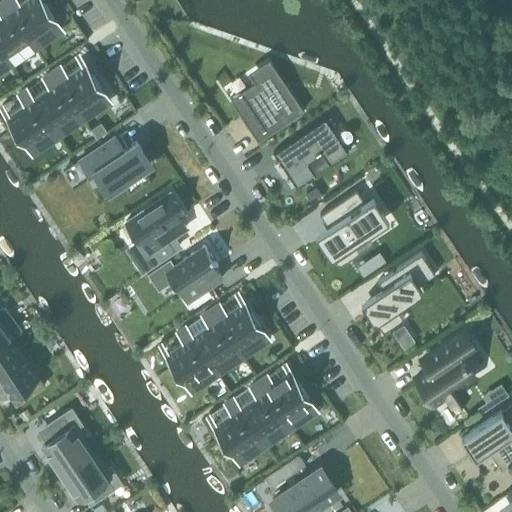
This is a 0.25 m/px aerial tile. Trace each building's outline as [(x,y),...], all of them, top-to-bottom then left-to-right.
[(0,46),(4,53),(29,37),(5,0),(0,3),(0,11),(2,14),(0,15),(0,46)] [(53,21),(39,0),(22,0),(19,2),(17,0),(4,0),(5,0),(29,37),(53,21)] [(49,26),(41,32),(47,40),(55,34),(49,26)] [(27,41),(18,47),(24,56),(33,50),(27,41)] [(102,92),(83,63),(67,74),(61,66),(53,72),(77,108),(102,92)] [(254,81),(230,98),(258,140),(304,109),(275,67),(254,81)] [(52,125),(77,108),(53,72),(44,78),(49,85),(33,97),(52,125)] [(28,141),(52,125),(33,97),(27,88),(19,94),(25,102),(9,113),(28,141)] [(324,118),(275,151),(297,184),(314,173),(307,162),(322,152),(329,163),(346,151),(324,118)] [(82,121),(73,127),(79,136),(88,130),(82,121)] [(115,134),(78,158),(88,174),(94,170),(107,190),(154,159),(140,139),(125,149),(115,134)] [(42,141),(33,147),(38,155),(47,149),(42,141)] [(312,201),(322,195),(317,186),(307,192),(312,201)] [(328,225),(315,233),(331,257),(333,256),(334,260),(335,260),(335,261),(336,262),(337,263),(338,263),(339,263),(340,264),(341,263),(342,263),(343,263),(358,252),(352,243),(366,234),(367,235),(368,234),(368,233),(389,219),(373,195),(365,201),(356,188),(320,213),(328,225)] [(165,193),(125,219),(155,264),(182,246),(175,236),(187,227),(165,193)] [(205,246),(164,272),(180,296),(183,293),(190,304),(221,283),(213,270),(218,266),(205,246)] [(382,283),(361,297),(375,317),(376,315),(384,327),(404,314),(396,302),(422,284),(419,280),(435,269),(421,249),(378,278),(382,283)] [(260,329),(241,301),(226,311),(220,303),(212,309),(236,345),(260,329)] [(0,308),(0,355),(19,343),(15,335),(23,330),(7,304),(0,308)] [(211,362),(236,345),(212,309),(203,315),(208,323),(192,334),(211,362)] [(186,379),(211,362),(192,334),(186,326),(178,332),(184,340),(167,351),(186,379)] [(430,367),(416,377),(433,402),(446,393),(450,397),(462,389),(459,384),(475,374),(463,357),(476,348),(463,330),(423,357),(430,367)] [(19,343),(0,355),(0,379),(10,396),(15,404),(45,385),(19,343)] [(308,401),(289,372),(273,382),(268,375),(259,381),(284,417),(308,401)] [(259,434),(284,417),(259,381),(250,387),(256,395),(240,406),(259,434)] [(240,458),(264,442),(259,434),(240,406),(234,398),(226,404),(231,412),(215,422),(240,458)] [(511,424),(502,409),(462,435),(476,456),(511,432),(511,424)] [(53,437),(43,444),(62,472),(90,453),(64,416),(47,428),(53,437)] [(90,453),(62,472),(79,496),(90,488),(97,498),(114,487),(90,453)] [(271,487),(305,464),(298,453),(264,476),(271,487)] [(306,511),(337,491),(321,466),(272,499),(276,504),(277,504),(281,511),(306,511)]
